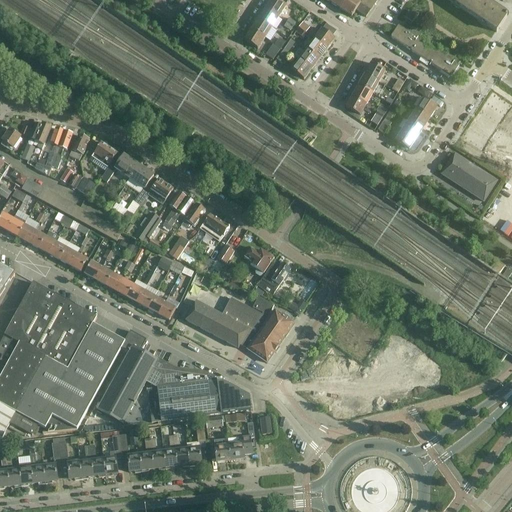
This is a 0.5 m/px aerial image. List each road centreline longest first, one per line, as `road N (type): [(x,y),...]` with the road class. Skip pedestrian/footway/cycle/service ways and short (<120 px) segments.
road 1 (residential): [(277,381),(334,299),(333,281),(126,139),(10,101)]
road 2 (unclassified): [(0,246),(263,392)]
road 3 (residential): [(257,494),(245,480),(227,481),(0,509)]
road 4 (secondary): [(257,494),(88,511)]
road 5 (secondary): [(511,390),(408,458)]
road 6 (secondary): [(421,477),(511,394)]
